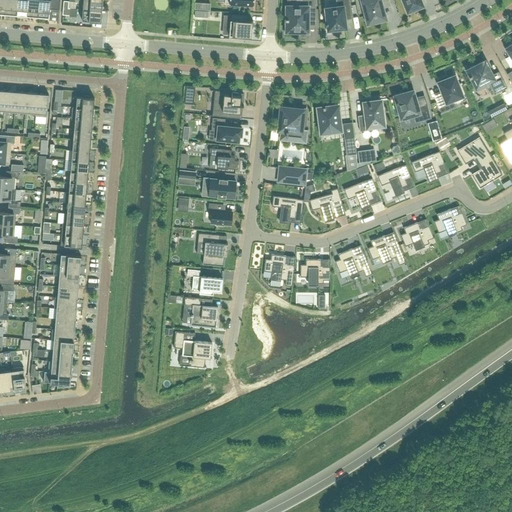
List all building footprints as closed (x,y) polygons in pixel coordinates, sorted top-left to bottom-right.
[(6,0),(5,14),(16,15),(17,0),(6,0)] [(17,0),(16,15),(27,16),(28,0),(17,0)] [(28,0),(27,16),(38,17),(39,0),(28,0)] [(39,0),(38,17),(49,18),(50,9),(59,10),(59,0),(39,0)] [(83,0),(83,9),(102,11),(102,0),(83,0)] [(302,0),(303,6),(287,6),(287,18),(286,18),(286,20),(285,20),(285,33),(296,33),(296,31),(307,31),(307,17),(316,17),(315,0),(302,0)] [(352,14),(349,0),(336,0),(337,5),(335,5),(335,7),(325,8),(326,19),(326,21),(326,23),(326,25),(327,30),(327,32),(334,31),(333,29),(346,28),(344,16),(352,14)] [(361,0),(368,23),(376,21),(376,19),(385,17),(381,3),(389,1),(388,0),(361,0)] [(402,0),(407,12),(423,6),(420,0),(402,0)] [(102,11),(83,9),(82,20),(101,22),(102,11)] [(230,15),(230,16),(229,35),(237,36),(237,37),(243,37),(243,36),(251,37),(252,27),(253,21),(246,21),(246,15),(247,16),(247,15),(230,14),(230,15)] [(471,77),(476,88),(487,82),(494,94),(507,88),(498,71),(492,74),(485,61),(475,66),(472,65),(470,67),(469,69),(467,70),(470,76),(469,76),(470,78),(471,77)] [(436,99),(441,112),(454,107),(452,100),(463,96),(455,75),(447,79),(446,76),(438,79),(439,82),(438,82),(443,96),(436,99)] [(185,95),(192,96),(193,86),(186,85),(185,95)] [(5,90),(4,111),(14,112),(16,91),(5,90)] [(16,91),(14,112),(25,113),(27,92),(16,91)] [(220,95),(219,107),(218,107),(218,109),(213,109),(213,115),(229,117),(230,111),(237,111),(240,111),(240,105),(243,105),(243,101),(244,93),(238,93),(232,92),(232,91),(231,91),(231,95),(228,95),(228,94),(220,93),(219,93),(219,95),(220,95)] [(414,114),(416,122),(430,118),(430,117),(429,117),(425,106),(427,105),(426,105),(417,107),(413,91),(403,93),(403,92),(394,95),(396,101),(396,104),(397,104),(401,118),(414,114)] [(27,92),(25,113),(35,113),(36,113),(37,93),(27,92)] [(36,113),(35,113),(35,116),(47,117),(49,94),(37,93),(36,113)] [(83,95),(82,97),(74,96),(73,107),(93,109),(94,98),(89,98),(90,96),(83,95)] [(357,115),(360,131),(367,130),(367,128),(383,125),(384,128),(385,128),(383,116),(381,100),(388,99),(370,101),(363,102),(365,114),(357,115)] [(500,104),(490,108),(492,114),(503,110),(500,104)] [(332,133),(331,131),(341,130),(338,107),(330,108),(330,106),(325,107),(325,106),(323,106),(323,107),(317,108),(319,122),(317,123),(318,123),(319,133),(331,131),(331,133),(332,133)] [(72,118),(92,120),(93,109),(73,107),(72,107),(71,118),(72,118)] [(304,140),(305,137),(305,130),(308,130),(308,129),(304,129),(305,122),(302,122),(303,112),(296,111),(294,111),(295,109),(281,107),(278,130),(286,131),(285,135),(286,135),(286,138),(304,140)] [(71,128),(92,130),(92,120),(72,118),(71,128)] [(225,119),(213,118),(212,130),(218,130),(217,139),(239,141),(240,135),(242,136),(243,128),(225,126),(225,119)] [(511,120),(510,121),(511,124),(511,127),(503,133),(507,139),(499,143),(506,156),(506,157),(511,167),(511,120)] [(71,139),(91,141),(92,130),(71,128),(71,139)] [(0,152),(10,153),(11,143),(14,143),(15,136),(1,135),(0,141),(0,152)] [(356,153),(353,136),(344,138),(347,155),(356,153)] [(480,137),(457,151),(466,164),(474,159),(477,164),(491,156),(480,137)] [(72,150),(90,151),(91,141),(71,139),(70,150),(72,150)] [(231,156),(231,150),(209,147),(209,152),(210,153),(210,155),(217,156),(216,168),(227,169),(227,168),(237,169),(238,160),(234,160),(235,157),(231,156)] [(376,160),(372,160),(370,149),(357,151),(359,163),(376,160)] [(71,160),(89,162),(90,151),(72,150),(71,160)] [(434,152),(411,161),(415,171),(424,168),(429,181),(438,177),(436,173),(441,171),(439,165),(444,163),(440,151),(434,153),(434,152)] [(0,162),(9,164),(10,153),(0,152),(0,162)] [(480,170),(472,175),(480,188),(502,175),(491,156),(477,164),(480,170)] [(70,171),(88,172),(89,162),(71,160),(70,171)] [(11,164),(11,171),(18,171),(23,172),(23,165),(11,164)] [(400,166),(377,175),(382,185),(390,182),(395,194),(404,191),(402,186),(407,184),(405,179),(411,176),(406,164),(400,167),(400,166)] [(304,183),(305,170),(280,167),(278,180),(304,183)] [(0,187),(16,189),(14,189),(15,177),(18,178),(18,171),(11,171),(6,170),(6,176),(0,175),(0,187)] [(180,170),(179,177),(195,178),(195,171),(180,170)] [(69,181),(87,183),(88,172),(70,171),(69,181)] [(210,178),(209,196),(234,198),(236,181),(210,178)] [(366,179),(344,189),(348,199),(356,195),(361,208),(371,204),(369,200),(374,198),(371,192),(377,190),(372,178),(367,180),(366,179)] [(68,192),(86,194),(87,183),(69,181),(68,192)] [(0,199),(9,200),(8,206),(20,207),(21,201),(15,201),(16,189),(0,187),(0,199)] [(65,202),(85,204),(86,194),(68,192),(66,191),(65,202)] [(333,193),(309,199),(312,210),(321,207),(325,220),(334,218),(333,213),(338,212),(336,206),(342,204),(339,192),(333,193)] [(273,195),(272,206),(281,207),(279,221),(289,222),(290,217),(295,218),(296,212),(302,213),(303,200),(297,199),(297,198),(273,195)] [(64,213),(84,215),(85,204),(65,202),(64,213)] [(220,210),(221,204),(209,203),(208,209),(212,210),(211,223),(215,223),(215,225),(223,226),(224,224),(231,225),(232,211),(220,210)] [(0,223),(15,225),(16,213),(19,214),(20,207),(8,206),(8,212),(0,211),(0,223)] [(438,220),(433,222),(437,233),(445,230),(447,236),(461,230),(460,227),(466,225),(461,213),(455,215),(454,213),(452,214),(450,209),(436,215),(438,220)] [(63,224),(84,225),(84,215),(64,213),(63,223),(63,224)] [(405,233),(400,235),(405,246),(412,243),(414,249),(429,243),(427,240),(433,238),(428,226),(423,228),(422,226),(419,227),(417,222),(403,228),(405,233)] [(14,236),(15,225),(0,223),(0,235),(5,236),(5,242),(17,243),(17,237),(14,236)] [(61,234),(83,236),(84,225),(63,224),(63,223),(62,223),(61,234)] [(226,256),(228,243),(226,243),(218,242),(219,235),(198,233),(198,241),(205,242),(203,254),(202,264),(223,266),(224,256),(226,256)] [(83,236),(61,234),(60,245),(82,247),(83,236)] [(372,246),(367,248),(372,260),(379,257),(382,262),(396,257),(394,253),(400,251),(395,239),(390,241),(389,239),(386,241),(384,236),(370,241),(372,246)] [(0,265),(15,267),(17,249),(5,248),(4,254),(0,253),(0,265)] [(339,259),(334,261),(339,273),(346,270),(349,276),(363,270),(362,267),(367,264),(362,252),(357,255),(356,253),(353,254),(351,249),(337,254),(339,259)] [(81,256),(61,254),(60,265),(80,267),(81,256)] [(265,259),(264,271),(263,277),(271,278),(270,286),(279,287),(282,286),(283,279),(286,280),(286,286),(292,287),(294,264),(288,264),(288,262),(285,261),(286,256),(271,254),(270,259),(265,259)] [(300,265),(300,278),(308,277),(308,284),(323,283),(323,280),(329,280),(329,267),(323,267),(323,265),(320,265),(320,259),(305,260),(305,265),(300,265)] [(13,284),(15,267),(0,265),(0,277),(2,277),(1,283),(13,284)] [(80,267),(60,265),(59,276),(79,277),(80,267)] [(221,288),(222,278),(199,276),(199,270),(187,269),(187,275),(193,275),(191,289),(199,289),(199,293),(212,294),(213,291),(221,292),(221,288)] [(79,277),(59,276),(58,286),(78,288),(79,277)] [(13,290),(13,284),(1,283),(1,289),(0,289),(0,300),(7,302),(8,290),(13,290)] [(78,288),(58,286),(57,296),(57,297),(77,299),(78,288)] [(57,297),(57,296),(55,296),(54,308),(56,308),(76,309),(77,299),(57,297)] [(191,316),(190,325),(216,327),(218,306),(200,305),(201,298),(185,296),(184,304),(192,305),(191,313),(190,313),(190,315),(191,316)] [(6,313),(7,302),(0,300),(0,318),(8,320),(8,313),(6,313)] [(56,308),(55,318),(75,320),(76,309),(56,308)] [(75,320),(55,318),(55,326),(55,328),(54,329),(75,331),(75,320)] [(54,329),(55,328),(52,328),(51,340),(54,340),(74,341),(75,331),(54,329)] [(205,358),(208,358),(210,358),(211,352),(212,342),(194,340),(184,339),(185,332),(175,331),(175,332),(174,346),(173,346),(173,347),(182,348),(182,354),(180,354),(180,355),(191,356),(191,359),(189,359),(189,362),(190,362),(190,366),(204,367),(205,358)] [(54,340),(53,350),(73,352),(74,341),(54,340)] [(73,352),(53,350),(52,360),(52,361),(72,363),(73,352)] [(52,361),(52,360),(49,360),(48,372),(51,372),(71,373),(72,363),(52,361)] [(15,390),(26,389),(23,366),(12,368),(12,370),(13,370),(15,390)] [(12,370),(2,372),(4,392),(15,390),(13,370),(12,370)] [(51,372),(51,374),(50,383),(57,383),(57,385),(70,383),(71,373),(51,372)]
